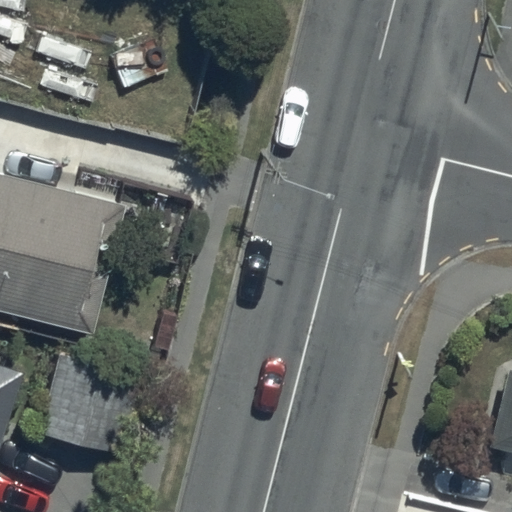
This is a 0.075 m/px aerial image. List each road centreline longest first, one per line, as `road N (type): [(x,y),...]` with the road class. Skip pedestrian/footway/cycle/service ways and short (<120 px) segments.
road 1 (tertiary): [(358,136),(264,511)]
road 2 (residential): [(358,136),(511,175)]
road 3 (tertiary): [(392,0),(358,136)]
